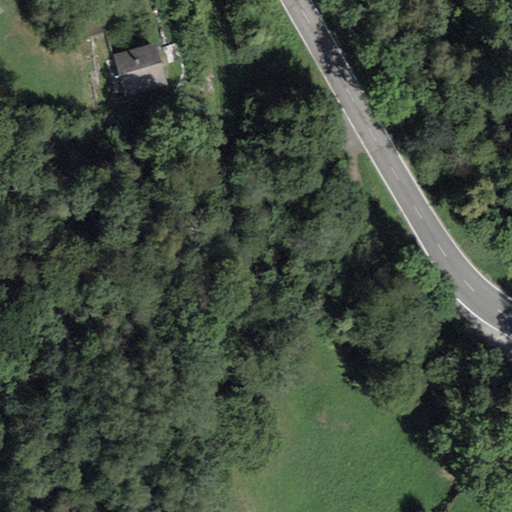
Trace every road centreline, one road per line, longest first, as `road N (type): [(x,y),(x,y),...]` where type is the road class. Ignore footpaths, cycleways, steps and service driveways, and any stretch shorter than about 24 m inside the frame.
road 1 (track): [(209,0),(220,61),(204,333),(213,491)]
road 2 (tertiary): [(511,319),(475,294),(424,225),(292,0)]
